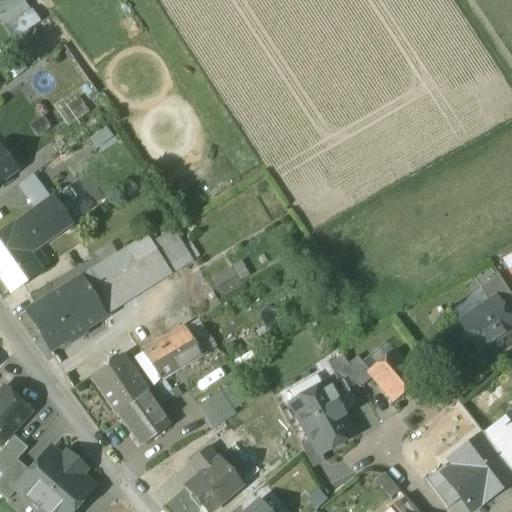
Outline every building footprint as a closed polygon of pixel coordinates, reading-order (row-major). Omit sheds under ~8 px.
[(0,12),(4,19),(6,22),(18,14),(17,12),(8,0),(6,0),(0,4),(0,12)] [(57,114),(67,127),(88,112),(78,99),(57,114)] [(91,139),(96,147),(111,138),(105,130),(91,139)] [(0,182),(15,171),(0,151),(0,182)] [(52,200),(70,225),(82,216),(64,191),(52,200)] [(41,207),(59,232),(70,225),(52,200),(41,207)] [(10,229),(28,254),(59,232),(41,207),(10,229)] [(0,236),(0,278),(9,292),(40,271),(28,254),(10,229),(0,236)] [(151,244),(170,275),(192,262),(172,230),(151,244)] [(80,278),(104,317),(170,275),(151,244),(146,235),(79,277),(80,278)] [(218,291),(250,277),(242,261),(211,276),(218,291)] [(54,284),(59,291),(80,278),(79,277),(75,271),(54,284)] [(494,299),(504,314),(511,308),(511,298),(497,275),(478,288),(481,292),(488,303),(494,299)] [(27,311),(51,350),(104,317),(80,278),(59,291),(55,294),(36,306),(27,311)] [(29,295),(36,306),(55,294),(48,283),(29,295)] [(452,310),(459,322),(488,303),(481,292),(452,310)] [(473,343),(478,351),(507,332),(506,331),(508,323),(509,322),(504,314),(494,299),(488,303),(459,322),(464,330),(460,337),(465,344),(473,343)] [(142,354),(159,380),(163,378),(200,356),(192,342),(184,329),(142,354)] [(192,342),(200,356),(205,353),(197,339),(192,342)] [(384,343),(361,363),(369,372),(392,352),(384,343)] [(372,378),(393,402),(417,381),(392,352),(369,372),(368,373),(372,378)] [(132,361),(151,388),(159,380),(142,354),(141,354),(132,361)] [(89,377),(116,414),(147,392),(120,355),(89,377)] [(347,390),(357,384),(346,365),(342,356),(327,364),(338,383),(343,392),(347,390)] [(356,357),(346,365),(357,384),(360,389),(372,378),(368,373),(369,372),(361,363),(356,357)] [(288,394),(293,402),(321,386),(316,378),(288,394)] [(338,383),(328,388),(343,416),(354,402),(347,390),(343,392),(338,383)] [(311,440),(318,453),(319,452),(353,433),(343,416),(328,388),(325,384),(321,386),(293,402),(290,404),(311,440)] [(230,387),(220,394),(232,412),(242,405),(230,387)] [(0,393),(0,444),(30,411),(5,389),(0,393)] [(148,393),(147,392),(116,414),(139,447),(168,426),(146,395),(148,393)] [(197,407),(212,430),(234,416),(232,412),(220,394),(219,393),(197,407)] [(511,473),(511,414),(499,425),(501,427),(486,439),(511,473)] [(234,433),(223,442),(229,450),(235,445),(238,449),(251,438),(233,418),(226,424),(234,433)] [(448,471),(442,475),(460,499),(469,511),(470,511),(511,480),(511,473),(486,439),(482,435),(466,447),(470,453),(448,471)] [(277,436),(268,444),(281,460),(290,452),(277,436)] [(30,473),(17,461),(27,449),(14,437),(0,452),(0,472),(3,476),(0,479),(0,494),(7,501),(17,490),(16,489),(30,473)] [(218,460),(229,450),(223,442),(219,438),(207,448),(217,460),(218,460)] [(300,446),(313,469),(324,462),(319,452),(318,453),(311,440),(300,446)] [(189,463),(200,475),(217,460),(207,448),(189,463)] [(17,490),(41,511),(71,511),(91,490),(90,486),(79,476),(83,472),(82,468),(69,456),(65,456),(61,460),(52,452),(48,452),(30,473),(16,489),(17,490)] [(185,488),(206,511),(210,511),(241,486),(218,460),(217,460),(200,475),(185,488)] [(444,466),(425,481),(447,509),(460,499),(442,475),(448,471),(444,466)] [(399,492),(384,474),(373,484),(376,489),(379,486),(390,499),(399,492)] [(307,501),(314,510),(326,500),(319,491),(307,501)] [(399,511),(417,511),(405,497),(394,506),(399,511)] [(267,511),(259,502),(247,511),(267,511)]
